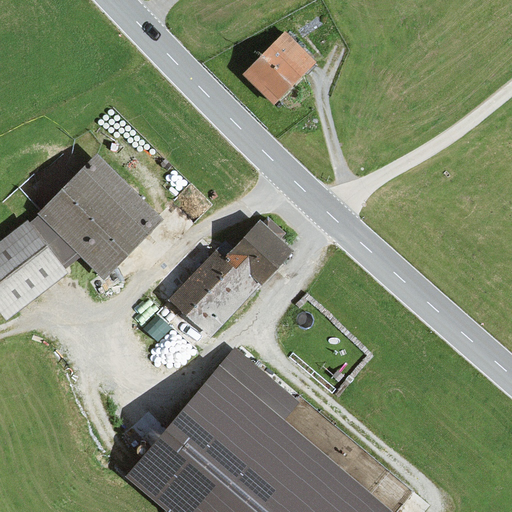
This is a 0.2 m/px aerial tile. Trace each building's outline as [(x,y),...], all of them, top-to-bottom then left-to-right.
[(243,79),(274,109),(317,67),(287,36),(243,79)] [(98,158),(39,217),(106,283),(165,224),(98,158)] [(156,319),(196,357),(292,256),(261,227),(225,265),(216,257),(156,319)] [(0,248),(0,316),(6,324),(67,280),(29,228),(0,248)] [(298,404),(238,354),(134,480),(173,511),(387,511),(281,425),(298,404)]
